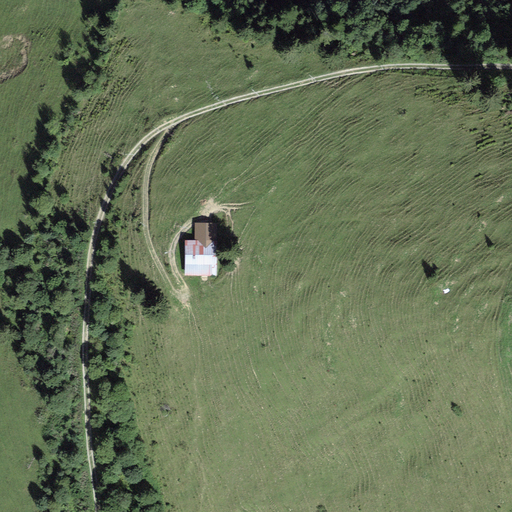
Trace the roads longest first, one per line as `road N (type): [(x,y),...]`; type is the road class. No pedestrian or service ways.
road 1 (track): [(511,64),(397,64),(268,89),(169,121),(134,146),(97,212),(87,249),(82,377),(95,511)]
road 2 (track): [(169,121),(142,182),(142,216),(159,269),(173,293),(183,293),(172,244),(214,205)]
